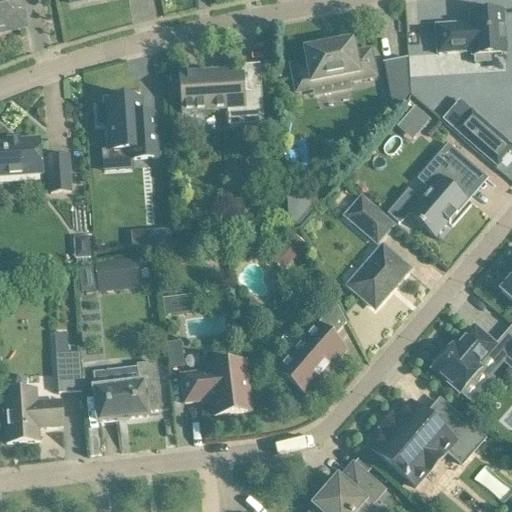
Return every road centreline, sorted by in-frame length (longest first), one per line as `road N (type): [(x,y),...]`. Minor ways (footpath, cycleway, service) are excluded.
road 1 (unclassified): [(0,483),(310,440),(511,220)]
road 2 (unclassified): [(0,92),(123,49),(335,0)]
